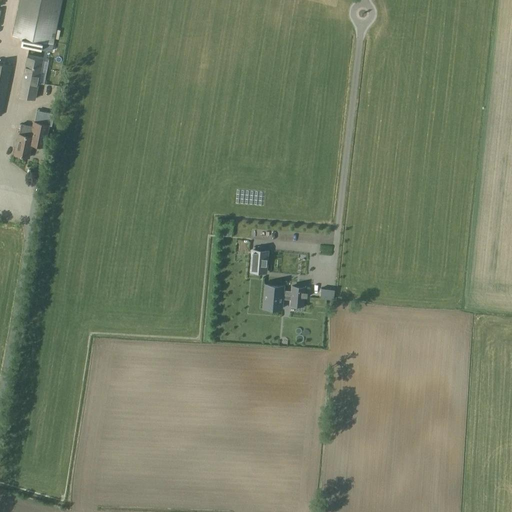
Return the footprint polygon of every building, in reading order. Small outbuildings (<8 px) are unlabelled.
[(19,0),(13,35),(23,37),(22,44),(41,49),(43,41),(53,43),(62,0),(19,0)] [(296,0),(296,1),(331,10),(333,0),(296,0)] [(237,43),(234,6),(225,7),(225,9),(216,9),(218,38),(220,37),(220,41),(212,41),(212,45),(237,43)] [(256,47),(262,9),(245,6),(239,45),(256,47)] [(19,95),(35,98),(43,60),(26,56),(19,95)] [(0,114),(2,115),(12,65),(0,62),(0,114)] [(63,64),(57,62),(55,73),(62,74),(63,64)] [(28,157),(31,144),(43,146),(48,124),(34,121),(33,126),(20,124),(15,154),(28,157)] [(266,272),(268,251),(253,249),(251,270),(266,272)] [(282,308),(283,295),(291,295),(290,304),(304,305),(305,287),(292,286),(292,290),(284,290),(284,285),(264,284),(262,307),(282,308)]
